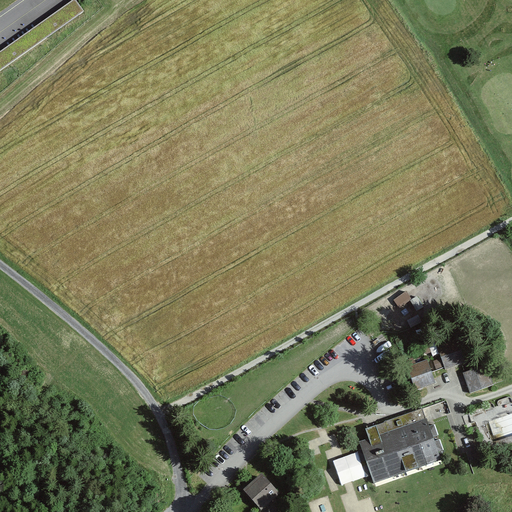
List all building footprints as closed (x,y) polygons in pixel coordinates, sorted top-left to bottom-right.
[(75,0),(74,0),(0,52),(0,71),(83,12),(75,0)] [(394,299),(403,313),(417,304),(407,290),(394,299)] [(462,341),(439,348),(446,371),(469,364),(462,341)] [(427,362),(408,369),(416,392),(436,385),(427,362)] [(487,366),(464,374),(472,394),(494,386),(487,366)] [(426,410),(365,432),(369,441),(361,444),(376,486),(442,462),(426,410)] [(262,476),(244,493),(261,511),(266,511),(282,497),(262,476)]
